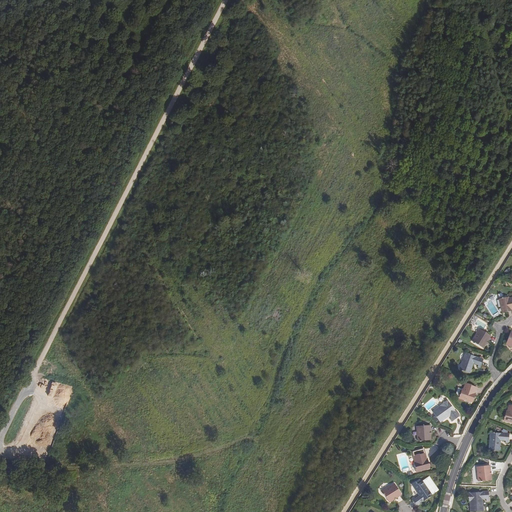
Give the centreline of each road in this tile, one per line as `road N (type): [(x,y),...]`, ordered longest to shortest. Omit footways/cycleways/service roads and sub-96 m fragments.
road 1 (track): [(224,0),(0,435)]
road 2 (track): [(345,511),(511,244)]
